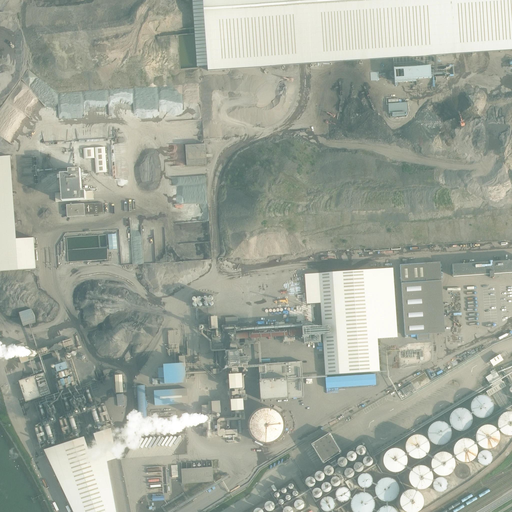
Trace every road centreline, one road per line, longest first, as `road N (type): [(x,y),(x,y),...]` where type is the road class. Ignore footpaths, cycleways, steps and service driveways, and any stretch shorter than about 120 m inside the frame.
road 1 (unknown): [(184,318),(247,311),(319,366)]
road 2 (unknown): [(184,318),(195,432),(225,452)]
road 3 (unknown): [(70,511),(8,377)]
